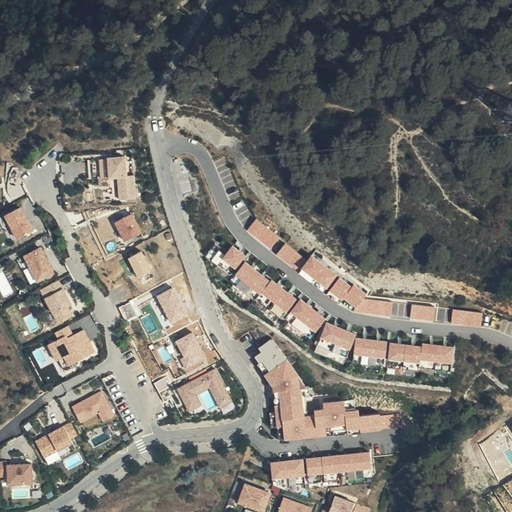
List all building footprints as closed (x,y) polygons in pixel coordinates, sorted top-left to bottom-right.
[(118,176),(119,198),(138,197),(136,173),(130,174),(129,155),(89,157),(90,177),(118,176)] [(6,212),(17,238),(34,230),(23,205),(6,212)] [(134,211),(116,220),(125,240),(144,232),(134,211)] [(258,217),(247,229),(271,248),(281,237),(258,217)] [(285,242),(277,254),(300,269),(308,257),(285,242)] [(207,257),(222,262),(227,248),(212,243),(207,257)] [(224,256),(237,267),(247,254),(234,243),(224,256)] [(43,245),(25,253),(38,281),(56,272),(43,245)] [(144,248),(128,257),(140,276),(156,267),(144,248)] [(301,270),(330,286),(339,269),(310,254),(301,270)] [(237,271),(287,312),(298,298),(248,258),(237,271)] [(30,281),(35,280),(31,266),(26,268),(30,281)] [(330,288),(356,307),(367,292),(341,274),(330,288)] [(251,294),(254,288),(241,279),(237,286),(251,294)] [(60,280),(41,287),(44,295),(63,288),(60,280)] [(175,285),(158,293),(172,322),(189,314),(175,285)] [(57,322),(76,313),(64,288),(45,296),(57,322)] [(358,309),(392,316),(395,302),(361,295),(358,309)] [(291,310),(298,315),(293,322),(311,336),(327,315),(301,296),(291,310)] [(411,318),(435,320),(437,305),(413,302),(411,318)] [(453,308),(452,323),(483,325),(484,310),(453,308)] [(321,334),(351,348),(358,333),(328,319),(321,334)] [(98,351),(86,327),(75,332),(70,324),(56,330),(60,337),(49,342),(57,359),(66,355),(70,364),(98,351)] [(189,367),(209,357),(194,330),(175,340),(189,367)] [(258,345),(260,364),(275,390),(276,409),(271,412),(272,425),(283,424),(285,438),(327,434),(326,424),(346,422),(348,427),(360,426),(362,430),(383,428),(381,411),(362,413),(359,407),(346,408),(345,398),(333,399),(317,408),(314,408),(315,414),(306,415),(303,383),(276,335),(258,345)] [(321,337),(316,350),(332,356),(335,349),(343,353),(346,346),(321,337)] [(355,337),(355,354),(388,354),(388,337),(355,337)] [(454,363),(455,346),(390,339),(389,356),(454,363)] [(219,366),(207,371),(222,406),(233,401),(219,366)] [(199,393),(216,385),(209,371),(177,385),(189,410),(204,404),(199,393)] [(100,412),(104,421),(116,415),(104,389),(73,403),(81,421),(100,412)] [(383,414),(384,427),(401,426),(400,412),(383,414)] [(48,463),(62,457),(58,448),(81,437),(73,420),(36,437),(48,463)] [(273,476),(373,467),(371,450),(271,459),(273,476)] [(34,462),(9,462),(9,483),(34,482),(34,462)] [(238,479),(233,498),(240,500),(245,480),(238,479)] [(244,482),(240,504),(268,510),(272,488),(244,482)] [(351,511),(355,503),(335,494),(328,511),(351,511)] [(310,511),(313,505),(284,496),(278,511),(310,511)]
